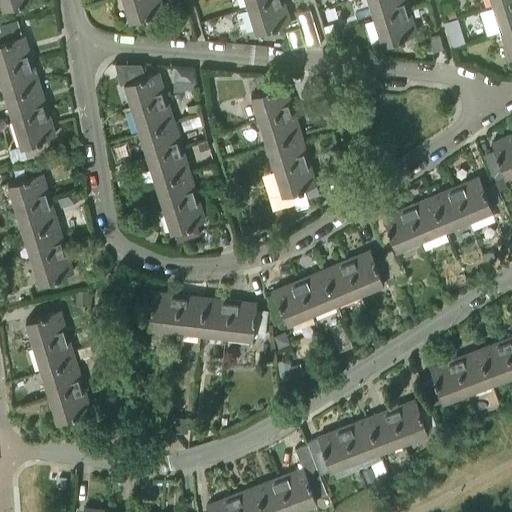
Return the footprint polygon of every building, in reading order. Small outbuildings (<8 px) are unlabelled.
[(160,0),(124,0),(130,19),(151,13),(151,12),(163,8),(160,0)] [(182,15),(177,0),(166,0),(173,18),(182,15)] [(282,0),(266,0),(248,6),(257,32),(277,25),(277,24),(289,20),(282,0)] [(369,0),(375,18),(408,7),(405,0),(369,0)] [(511,27),(511,0),(494,6),(502,30),(511,27)] [(416,32),(408,7),(375,18),(383,44),(404,37),(404,36),(416,32)] [(511,27),(502,30),(510,56),(511,55),(511,27)] [(461,30),(448,34),(452,46),(465,42),(461,30)] [(0,70),(31,61),(24,36),(12,39),(11,39),(0,42),(0,70)] [(443,48),(439,36),(430,39),(433,51),(443,48)] [(39,85),(31,61),(0,70),(0,75),(6,95),(39,85)] [(181,90),(196,87),(194,77),(192,77),(192,69),(176,67),(175,75),(179,79),(181,90)] [(145,75),(124,82),(132,108),(165,97),(157,72),(145,76),(145,75)] [(259,119),(292,109),(284,84),(272,88),(272,87),(251,94),(259,119)] [(39,85),(6,95),(14,119),(47,109),(39,85)] [(173,121),(165,97),(132,108),(140,132),(173,121)] [(54,134),(47,109),(14,119),(22,145),(42,139),(42,138),(54,134)] [(299,133),(292,109),(259,119),(267,144),(299,133)] [(200,114),(181,120),(184,130),(203,124),(200,114)] [(148,156),(180,146),(173,121),(140,132),(148,156)] [(307,158),(299,133),(267,144),(275,168),(307,158)] [(511,134),(492,143),(497,153),(497,154),(496,154),(505,175),(511,171),(511,134)] [(188,170),(180,146),(148,156),(155,180),(188,170)] [(283,193),(286,192),(296,189),(315,182),(307,158),(275,168),(283,193)] [(25,163),(29,176),(29,177),(41,173),(37,160),(25,163)] [(163,204),(196,194),(188,170),(155,180),(163,204)] [(16,208),(49,198),(41,173),(29,177),(29,176),(8,183),(16,208)] [(454,186),(468,218),(492,208),(484,188),(483,188),(478,176),(454,186)] [(296,206),(308,202),(306,196),(318,192),(315,182),(296,189),(291,191),(296,206)] [(431,196),(444,228),(468,218),(454,186),(431,196)] [(57,195),(61,205),(77,200),(74,190),(57,195)] [(204,219),(196,194),(163,204),(171,230),(192,224),(192,223),(204,219)] [(444,228),(431,196),(408,206),(421,238),(444,228)] [(56,222),(49,198),(16,208),(24,232),(56,222)] [(421,238),(408,206),(383,216),(388,227),(387,228),(396,248),(421,238)] [(133,220),(133,230),(144,230),(144,220),(133,220)] [(31,256),(64,246),(56,222),(24,232),(31,256)] [(197,224),(191,225),(193,234),(199,232),(197,224)] [(72,271),(64,246),(31,256),(39,282),(60,276),(60,275),(72,271)] [(482,253),(484,259),(494,255),(492,249),(482,253)] [(345,260),(359,292),(383,281),(383,280),(386,278),(393,275),(385,256),(374,261),(369,250),(345,260)] [(322,270),(335,301),(359,292),(345,260),(322,270)] [(335,301),(322,270),(299,279),(312,311),(335,301)] [(312,311),(299,279),(274,289),(279,301),(287,322),(312,311)] [(86,290),(76,290),(77,304),(87,304),(86,290)] [(175,328),(179,294),(153,291),(152,303),(151,303),(148,325),(175,328)] [(175,328),(200,331),(204,297),(179,294),(175,328)] [(204,297),(200,331),(226,334),(230,300),(204,297)] [(230,300),(226,334),(252,337),(252,336),(262,337),(265,310),(255,309),(256,303),(230,300)] [(34,345),(67,335),(59,310),(47,314),(47,313),(26,320),(34,345)] [(279,347),(289,343),(284,332),(274,337),(279,347)] [(74,359),(67,335),(34,345),(42,369),(74,359)] [(511,335),(502,340),(511,367),(511,335)] [(511,372),(511,367),(502,340),(478,349),(490,381),(511,372)] [(90,344),(77,348),(80,358),(94,353),(90,344)] [(490,381),(478,349),(454,358),(467,390),(490,381)] [(467,390),(454,358),(430,367),(434,377),(422,382),(430,404),(441,400),(467,390)] [(82,383),(74,359),(42,369),(49,394),(82,383)] [(278,361),(279,372),(291,370),(290,368),(289,359),(278,361)] [(82,383),(49,394),(57,419),(78,413),(77,412),(90,408),(82,383)] [(278,386),(281,396),(287,394),(285,385),(278,386)] [(390,408),(403,440),(428,431),(420,410),(419,410),(415,399),(390,408)] [(403,440),(390,408),(367,417),(379,449),(403,440)] [(186,432),(187,417),(175,416),(174,431),(186,432)] [(343,426),(355,458),(379,449),(367,417),(343,426)] [(311,451),(313,456),(319,473),(330,468),(355,458),(343,426),(319,436),(323,446),(311,451)] [(301,461),(303,467),(278,477),(291,509),(316,499),(315,497),(326,493),(319,473),(313,456),(301,461)] [(255,486),(264,511),(282,511),(291,509),(278,477),(255,486)] [(264,511),(255,486),(231,495),(237,511),(264,511)] [(237,511),(231,495),(207,504),(209,511),(237,511)]
